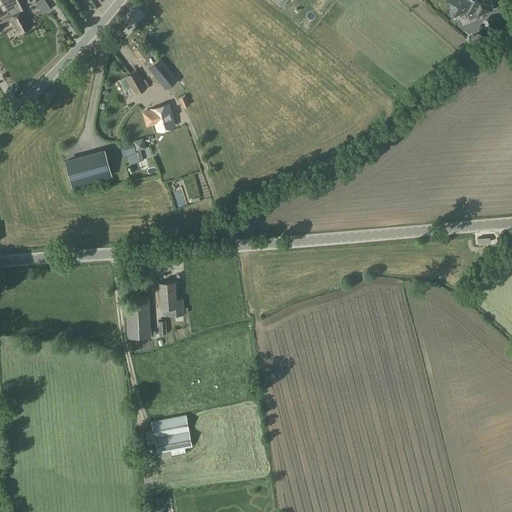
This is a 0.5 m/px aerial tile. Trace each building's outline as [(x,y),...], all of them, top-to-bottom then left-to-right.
[(5,13),(9,19),(10,18),(18,33),(32,26),(23,10),(25,8),(21,0),(2,0),(8,11),(5,13)] [(449,0),(448,0),(450,5),(451,4),(453,9),(452,10),(454,14),(467,9),(470,17),(472,16),(470,11),(479,7),(481,12),(490,8),(488,4),(490,3),(488,0),(449,0)] [(40,5),(34,8),(40,19),(46,16),(40,5)] [(9,19),(5,13),(0,15),(0,29),(3,28),(1,23),(9,19)] [(477,48),(482,42),(473,35),(468,40),(477,48)] [(133,57),(140,70),(149,65),(142,52),(133,57)] [(178,79),(161,58),(147,68),(165,89),(178,79)] [(135,94),(146,87),(136,70),(125,76),(135,94)] [(190,104),(187,94),(178,98),(182,108),(190,104)] [(151,109),(155,122),(157,130),(174,125),(170,111),(168,104),(151,109)] [(123,150),(127,180),(134,179),(130,149),(123,150)] [(104,151),(66,161),(72,186),(111,176),(104,151)] [(160,282),(162,307),(168,307),(169,314),(183,313),(182,299),(175,299),(173,281),(160,282)] [(127,337),(151,335),(155,335),(155,330),(151,330),(149,295),(125,296),(127,337)] [(155,443),(157,452),(191,446),(186,415),(152,421),(153,430),(146,431),(148,444),(155,443)]
